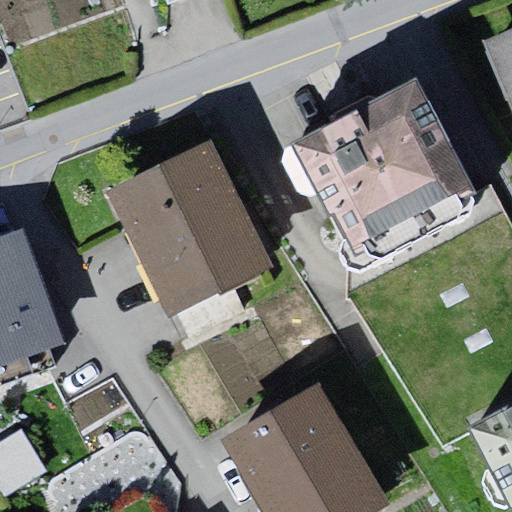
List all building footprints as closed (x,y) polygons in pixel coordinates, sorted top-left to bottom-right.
[(511,37),(491,46),(511,95),(511,37)] [(489,203),(427,80),(303,142),(364,265),(489,203)] [(221,151),(114,200),(167,315),(274,265),(221,151)] [(0,369),(72,345),(33,230),(0,240),(0,369)] [(336,388),(232,442),(269,511),(389,511),(399,507),(336,388)] [(511,408),(467,430),(511,510),(511,408)]
